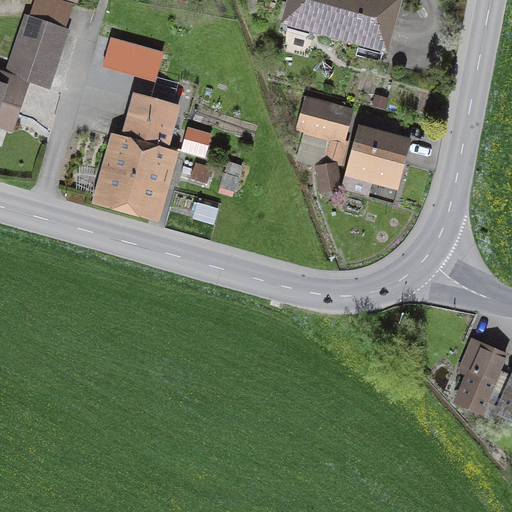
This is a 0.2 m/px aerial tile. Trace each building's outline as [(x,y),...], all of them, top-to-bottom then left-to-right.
[(350,54),(379,62),(396,0),(292,0),(287,21),(354,40),(350,54)] [(27,19),(13,59),(51,72),(65,32),(27,19)] [(111,37),(101,68),(156,85),(166,54),(111,37)] [(0,108),(14,113),(24,82),(0,73),(0,108)] [(136,99),(121,153),(160,164),(175,110),(136,99)] [(331,140),(343,144),(351,112),(305,99),(298,128),(329,137),(331,140)] [(182,152),(207,158),(213,133),(188,127),(182,152)] [(361,133),(346,189),(389,200),(405,145),(361,133)] [(337,163),(343,144),(331,140),(330,143),(323,141),(318,157),(325,159),(324,162),(332,164),(337,163)] [(147,210),(160,164),(121,153),(111,150),(99,196),(147,210)] [(334,167),(319,170),(323,190),(338,187),(334,167)] [(471,372),(459,400),(482,410),(505,359),(471,344),(461,368),(471,372)] [(511,388),(503,409),(511,413),(511,388)]
